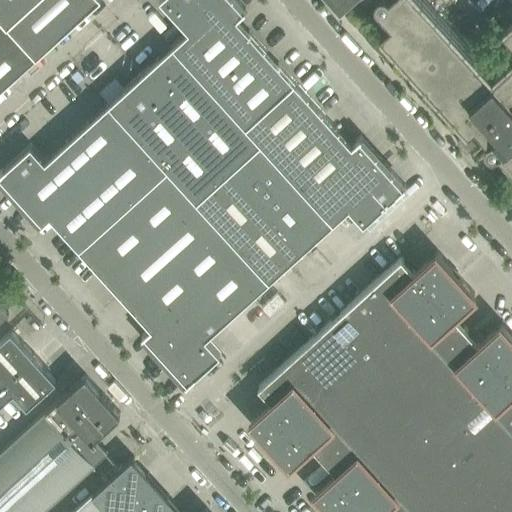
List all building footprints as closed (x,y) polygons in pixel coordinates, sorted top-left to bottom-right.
[(0,0),(0,11),(38,53),(96,0),(0,0)] [(295,80),(249,29),(237,16),(246,8),(238,0),(162,0),(189,29),(173,43),(246,124),(295,80)] [(330,0),(340,11),(352,0),(330,0)] [(511,19),(503,28),(511,37),(511,58),(492,77),(422,0),(374,0),(375,1),(375,2),(375,3),(376,4),(377,6),(392,22),(381,32),(469,130),(475,124),(488,139),(487,140),(486,141),(485,142),(485,143),(485,145),(485,146),(485,147),(485,148),(486,149),(487,150),(487,151),(488,152),(490,153),(491,153),(493,153),(495,153),(496,153),(498,152),(499,151),(511,165),(511,19)] [(0,87),(6,83),(38,53),(0,11),(0,87)] [(173,43),(159,56),(109,101),(168,166),(197,198),(229,169),(261,140),(246,124),(173,43)] [(406,184),(389,165),(361,135),(352,143),(295,80),(246,124),(261,140),(334,220),(349,206),(364,222),(406,184)] [(0,170),(0,176),(40,220),(42,222),(51,214),(79,246),(168,166),(109,101),(46,158),(31,142),(0,170)] [(302,249),(333,221),(334,220),(261,140),(229,169),(302,249)] [(142,333),(186,381),(187,382),(221,352),(206,335),(270,278),(197,198),(168,166),(79,246),(151,325),(142,333)] [(270,278),(302,249),(229,169),(197,198),(270,278)] [(455,273),(456,272),(436,249),(414,269),(402,255),(344,307),(377,344),(455,273)] [(456,272),(455,273),(377,344),(363,356),(395,392),(467,327),(455,314),(477,294),(456,272)] [(278,291),(262,306),(270,315),(286,300),(278,291)] [(0,315),(10,307),(0,296),(0,315)] [(333,317),(330,320),(363,356),(377,344),(344,307),(341,310),(333,317)] [(249,418),(270,441),(363,356),(330,320),(259,384),(271,399),(249,418)] [(511,350),(511,333),(501,320),(479,340),(467,327),(395,392),(427,427),(511,350)] [(0,372),(5,378),(34,352),(11,327),(0,337),(0,372)] [(511,350),(427,427),(460,463),(511,415),(511,350)] [(34,352),(5,378),(14,389),(27,404),(57,377),(34,352)] [(363,356),(270,441),(290,463),(312,443),(324,456),(395,392),(363,356)] [(5,378),(0,372),(0,401),(14,389),(5,378)] [(86,373),(0,450),(0,511),(38,511),(107,450),(96,437),(97,436),(96,434),(121,411),(86,373)] [(334,511),(336,510),(427,427),(395,392),(324,456),(336,470),(314,490),(334,511)] [(511,480),(511,415),(460,463),(492,498),(511,480)] [(427,427),(336,510),(334,511),(405,511),(460,463),(427,427)] [(146,472),(145,470),(134,459),(136,457),(133,454),(70,511),(182,511),(184,510),(181,508),(180,509),(167,495),(169,494),(168,492),(166,494),(156,493),(148,484),(148,474),(150,472),(148,471),(146,472)] [(476,511),(492,498),(460,463),(405,511),(476,511)] [(511,511),(511,480),(492,498),(504,511),(511,511)] [(476,511),(504,511),(492,498),(476,511)]
